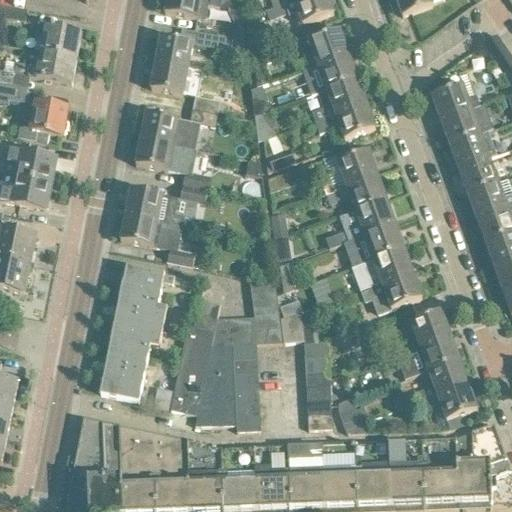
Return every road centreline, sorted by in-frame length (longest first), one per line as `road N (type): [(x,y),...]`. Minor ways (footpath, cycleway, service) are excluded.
road 1 (residential): [(360,0),(489,355)]
road 2 (unclassified): [(69,351),(135,0)]
road 3 (unclassified): [(39,511),(69,351)]
